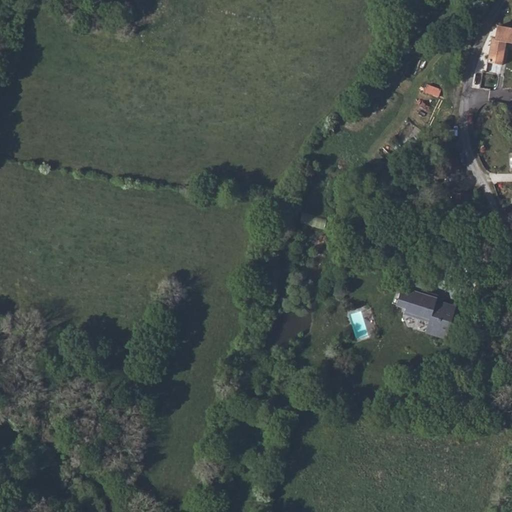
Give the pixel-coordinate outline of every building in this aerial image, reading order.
[(511,29),(498,26),(495,39),(492,38),(487,62),(502,65),(507,42),(511,42),(511,29)] [(473,194),(450,193),(450,215),(472,215),(473,194)] [(304,211),(301,220),(325,228),(328,219),(304,211)] [(446,338),(456,307),(442,302),(441,305),(436,303),(438,296),(429,293),(433,281),(416,276),(411,290),(398,286),(392,303),(406,308),(404,314),(415,317),(416,314),(429,319),(425,332),(446,338)] [(345,293),(340,290),(336,296),(342,299),(345,293)]
